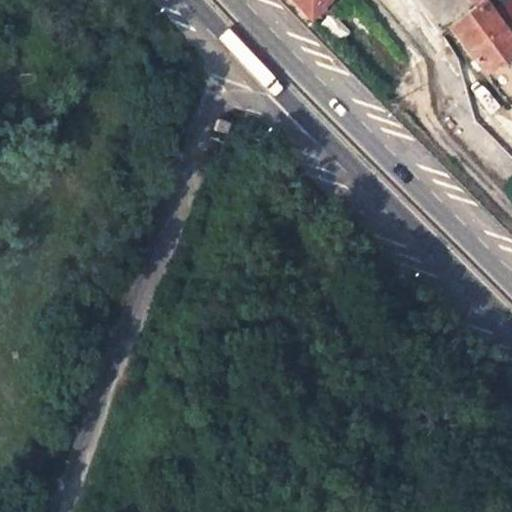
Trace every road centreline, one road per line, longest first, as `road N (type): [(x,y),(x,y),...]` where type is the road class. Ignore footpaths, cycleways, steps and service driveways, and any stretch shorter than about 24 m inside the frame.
road 1 (unclassified): [(55,511),(223,85),(245,53)]
road 2 (primary): [(511,281),(234,0)]
road 3 (primary): [(245,53),(359,178),(511,324)]
